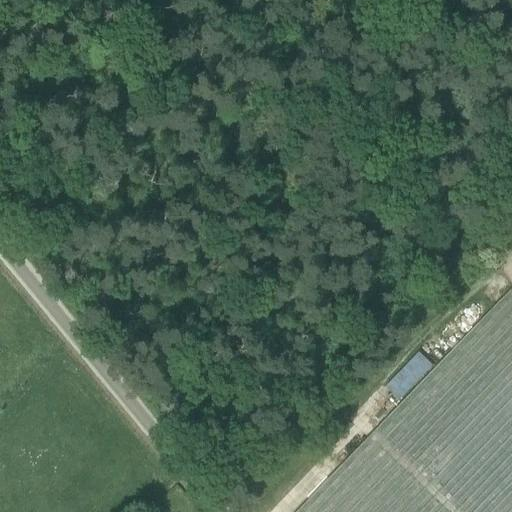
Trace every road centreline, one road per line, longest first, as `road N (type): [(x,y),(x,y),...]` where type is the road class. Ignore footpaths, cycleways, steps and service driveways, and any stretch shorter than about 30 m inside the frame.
road 1 (unclassified): [(219,511),(0,243)]
road 2 (track): [(255,511),(476,268)]
